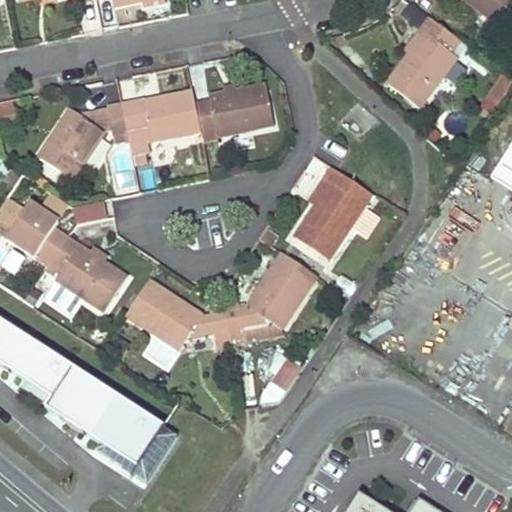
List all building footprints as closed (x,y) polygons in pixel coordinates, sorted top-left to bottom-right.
[(20,0),(21,0),(96,0),(97,3),(110,0),(112,0),(115,12),(144,6),(165,2),(166,1),(165,0),(20,0)] [(511,0),(469,0),(502,25),(511,11),(511,0)] [(165,2),(144,6),(146,15),(167,10),(165,2)] [(464,42),(433,19),(422,34),(426,37),(425,38),(409,60),(389,88),(423,112),(460,60),(454,56),(464,42)] [(405,57),(409,60),(425,38),(420,34),(405,57)] [(490,98),(500,105),(511,85),(511,79),(505,75),(490,98)] [(146,102),(145,100),(123,104),(129,134),(144,131),(140,110),(147,109),(151,129),(153,144),(173,140),(202,134),(203,141),(274,127),(266,86),(237,92),(223,95),(209,98),(211,106),(197,108),(194,92),(146,102)] [(222,89),(223,95),(237,92),(236,86),(222,89)] [(110,113),(114,133),(115,136),(129,134),(123,104),(109,107),(110,113)] [(354,105),(345,122),(367,134),(377,117),(354,105)] [(0,109),(0,116),(2,127),(17,124),(14,107),(0,109)] [(140,110),(144,131),(151,129),(147,109),(140,110)] [(106,134),(83,119),(71,111),(39,159),(74,182),(106,134)] [(83,119),(106,134),(114,133),(110,113),(83,119)] [(173,140),(153,144),(155,151),(174,147),(173,140)] [(133,157),(135,167),(149,164),(147,155),(133,157)] [(511,157),(508,155),(488,184),(511,199),(511,157)] [(17,186),(24,176),(14,169),(7,179),(17,186)] [(373,197),(331,169),(322,181),(330,186),(315,208),(295,238),(330,261),(351,230),(365,210),(373,197)] [(308,203),(315,208),(330,186),(322,181),(308,203)] [(8,200),(0,212),(0,228),(10,235),(7,240),(37,260),(40,255),(63,270),(55,283),(56,284),(81,300),(104,315),(128,278),(104,263),(93,256),(55,231),(59,225),(30,206),(26,211),(8,200)] [(75,229),(109,222),(105,204),(72,211),(75,229)] [(380,220),(365,210),(351,230),(366,240),(380,220)] [(96,251),(93,256),(104,263),(107,258),(96,251)] [(283,255),(248,307),(272,323),(282,331),(318,278),(283,255)] [(150,281),(128,317),(181,352),(189,339),(213,335),(217,351),(247,344),(244,329),(239,310),(238,305),(210,310),(211,314),(202,316),(150,281)] [(81,300),(56,284),(46,299),(72,315),(81,300)] [(248,307),(239,310),(244,329),(272,323),(248,307)] [(0,322),(0,369),(1,369),(25,385),(22,391),(46,407),(44,410),(68,427),(70,433),(76,432),(98,446),(93,453),(146,487),(178,438),(0,322)] [(119,338),(109,353),(120,361),(130,345),(119,338)] [(287,395),(303,369),(286,359),(271,386),(287,395)] [(418,511),(375,511),(362,503),(355,511),(428,511),(422,507),(418,511)]
